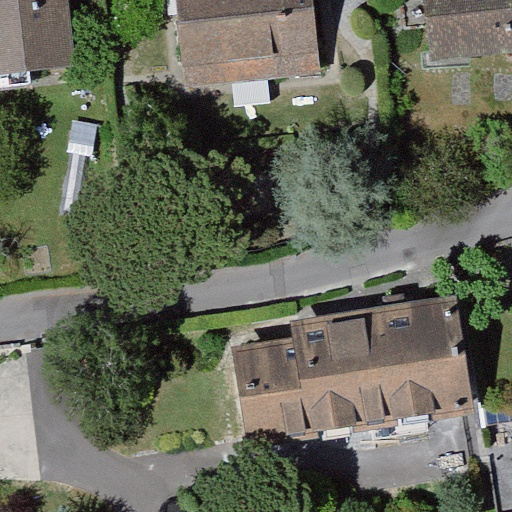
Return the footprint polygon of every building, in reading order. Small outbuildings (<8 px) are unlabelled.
[(0,0),(0,80),(75,72),(67,0),(0,0)] [(314,0),(172,0),(178,80),(318,71),(314,0)] [(511,0),(415,0),(421,60),(511,51),(511,0)] [(511,311),(471,317),(493,476),(511,473),(511,311)] [(459,312),(383,322),(399,438),(475,430),(459,312)] [(245,456),(399,438),(383,322),(287,332),(290,351),(232,358),(245,456)]
